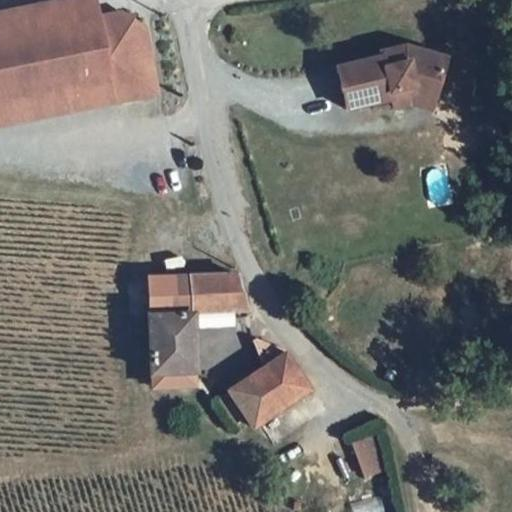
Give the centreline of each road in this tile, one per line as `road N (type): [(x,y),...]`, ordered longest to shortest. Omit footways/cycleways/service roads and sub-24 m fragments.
road 1 (unclassified): [(177,4),(257,269),(316,371)]
road 2 (track): [(316,371),(396,407),(511,392)]
